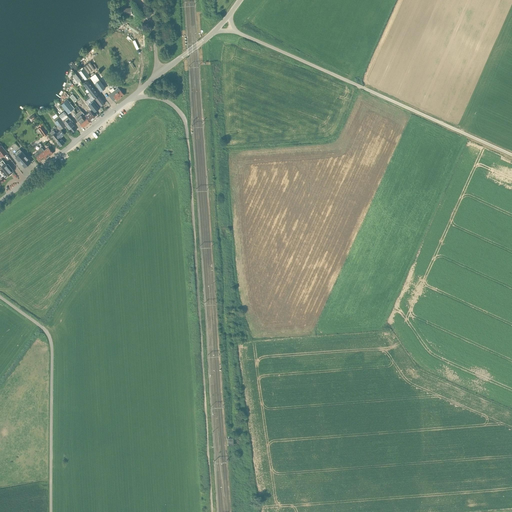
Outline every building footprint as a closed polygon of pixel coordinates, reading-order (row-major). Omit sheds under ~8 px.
[(88,63),(83,67),(88,74),(93,70),(92,69),(94,68),(90,62),(88,63)] [(81,70),(79,72),(85,80),(90,76),(84,68),(83,68),(82,67),(80,69),(81,70)] [(98,78),(94,81),(95,83),(101,91),(105,88),(98,78)] [(90,92),(93,97),(100,106),(105,103),(100,95),(99,96),(88,81),(84,84),(90,92)] [(118,87),(109,95),(115,102),(124,95),(118,87)] [(67,100),(61,104),(68,114),(74,109),(67,100)] [(94,112),(96,110),(97,110),(98,109),(98,108),(99,108),(94,100),(88,105),(94,112)] [(88,108),(83,112),(90,121),(95,116),(92,113),(94,112),(88,105),(86,106),(88,108)] [(72,132),(76,129),(72,123),(73,122),(64,111),(59,115),(72,132)] [(90,122),(89,121),(90,121),(83,112),(80,114),(79,113),(77,115),(78,116),(76,118),(84,127),(90,122)] [(60,130),(66,126),(59,115),(54,119),(55,121),(54,121),(60,130)] [(40,127),(38,128),(43,136),(48,134),(41,124),(39,125),(40,127)] [(64,134),(61,130),(57,133),(56,132),(55,133),(53,130),(52,130),(50,132),(50,133),(52,135),(51,136),(60,146),(64,143),(60,137),(64,134)] [(40,161),(44,158),(45,159),(53,153),(48,147),(44,150),(42,148),(41,148),(38,150),(37,152),(35,154),(37,157),(40,161)] [(24,167),(31,162),(20,149),(13,154),(24,167)] [(6,164),(3,160),(0,161),(0,178),(4,175),(5,177),(12,172),(11,172),(13,171),(13,170),(8,163),(6,164)]
